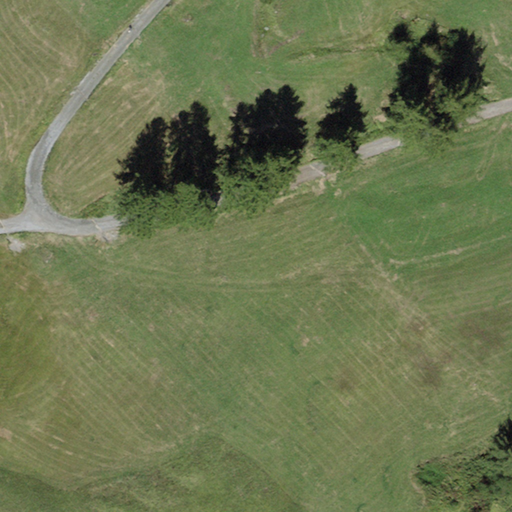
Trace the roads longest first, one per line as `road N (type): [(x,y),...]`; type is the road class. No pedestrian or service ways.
road 1 (track): [(30,226),(97,232),(511,110)]
road 2 (track): [(159,0),(31,156),(23,183),(30,226)]
